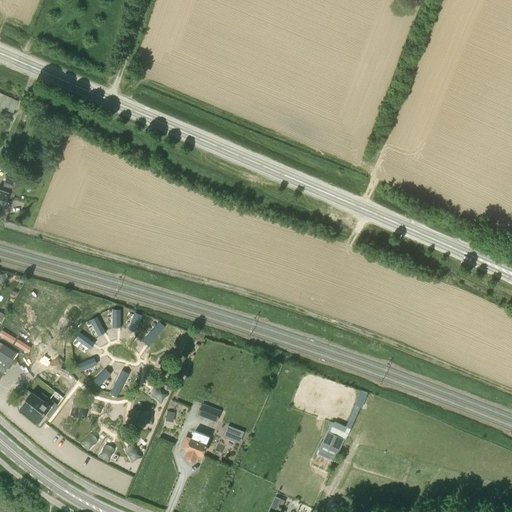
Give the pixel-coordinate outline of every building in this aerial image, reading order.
[(0,107),(11,112),(17,101),(0,93),(0,107)] [(18,183),(12,181),(13,180),(9,179),(10,176),(6,175),(4,182),(0,180),(0,207),(3,208),(6,198),(12,200),(18,183)] [(121,326),(121,309),(113,309),(113,326),(121,326)] [(137,331),(143,315),(135,312),(129,328),(137,331)] [(105,331),(97,316),(90,320),(98,335),(105,331)] [(160,321),(144,339),(150,344),(166,327),(160,321)] [(95,342),(81,332),(76,339),(90,349),(95,342)] [(0,378),(12,360),(0,351),(0,378)] [(143,353),(142,360),(158,362),(159,355),(143,353)] [(95,357),(79,363),(82,371),(98,365),(95,357)] [(179,367),(165,361),(162,367),(176,374),(179,367)] [(104,368),(92,381),(98,386),(110,373),(104,368)] [(122,370),(111,391),(118,395),(129,374),(122,370)] [(151,392),(150,395),(161,404),(168,395),(158,386),(153,388),(151,392)] [(39,422),(51,406),(34,393),(21,409),(22,409),(22,408),(39,421),(39,422)] [(88,407),(87,404),(73,402),(72,413),(86,415),(89,411),(88,407)] [(217,422),(222,411),(202,403),(198,415),(217,422)] [(174,428),(178,411),(168,409),(165,427),(174,428)] [(138,420),(139,423),(152,425),(154,414),(140,412),(137,416),(138,420)] [(225,437),(242,441),(245,429),(229,424),(225,437)] [(207,444),(210,437),(195,431),(192,438),(191,437),(191,438),(186,436),(182,448),(189,451),(186,458),(188,458),(188,460),(192,462),(194,461),(195,461),(198,454),(202,456),(207,444)] [(327,431),(319,449),(336,458),(345,439),(327,431)] [(92,434),(89,433),(80,444),(89,450),(98,440),(95,435),(92,434)] [(108,445),(104,444),(97,456),(107,462),(114,450),(111,446),(108,445)] [(127,447),(125,450),(130,463),(141,458),(136,445),(130,445),(127,447)] [(285,511),(286,511),(282,509),(285,500),(275,496),(268,511),(269,511),(268,511),(285,511)]
